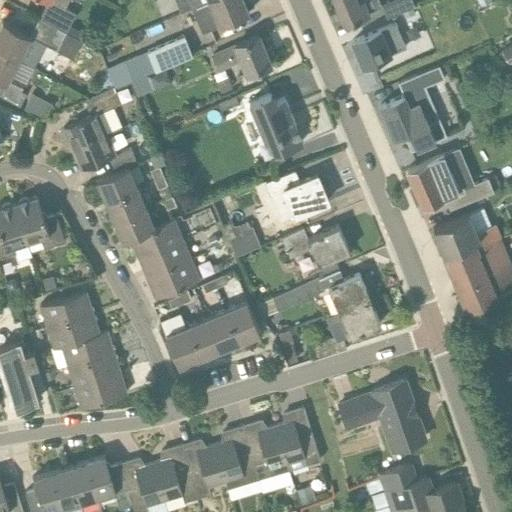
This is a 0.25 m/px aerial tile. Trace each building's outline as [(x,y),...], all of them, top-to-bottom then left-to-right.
[(67,0),(48,0),(39,18),(65,32),(75,13),(64,7),(67,0)] [(243,0),(210,0),(192,8),(203,33),(249,13),(243,0)] [(379,0),(334,0),(345,25),(369,14),(363,0),(378,0),(378,1),(379,0)] [(411,0),(390,0),(380,5),(386,18),(402,10),(412,6),(414,6),(411,0)] [(415,13),(412,6),(402,10),(405,17),(415,13)] [(81,40),(65,32),(39,18),(30,35),(3,21),(0,26),(0,50),(18,60),(26,46),(39,53),(44,44),(56,50),(72,58),(81,40)] [(401,32),(398,24),(380,31),(380,30),(352,42),(362,65),(402,48),(396,34),(401,32)] [(270,64),(258,35),(212,55),(218,68),(241,59),(248,73),(270,64)] [(107,70),(109,73),(114,86),(130,80),(146,73),(154,70),(191,54),(183,37),(147,52),(119,63),(120,65),(107,70)] [(511,42),(502,48),(509,60),(511,58),(511,42)] [(12,72),(18,60),(0,50),(0,80),(5,83),(0,92),(0,95),(19,106),(26,93),(20,90),(26,79),(12,72)] [(509,60),(503,51),(499,53),(505,63),(509,60)] [(425,85),(444,78),(438,64),(416,73),(422,87),(425,85)] [(169,81),(165,70),(150,76),(155,87),(169,81)] [(116,93),(114,86),(109,73),(97,78),(103,91),(88,98),(84,100),(91,116),(63,128),(72,149),(107,134),(122,127),(114,107),(121,104),(116,93)] [(153,89),(146,73),(130,80),(137,96),(153,89)] [(394,138),(404,134),(411,150),(435,140),(419,102),(430,97),(425,85),(422,87),(416,73),(397,82),(403,96),(380,105),(394,138)] [(274,102),(270,93),(250,102),(267,143),(277,139),(281,149),(302,141),(284,97),(274,102)] [(39,119),(45,117),(52,104),(33,94),(24,110),(39,119)] [(235,95),(219,101),(222,109),(238,102),(235,95)] [(107,134),(72,149),(81,169),(109,157),(114,168),(136,158),(131,147),(116,154),(107,134)] [(407,169),(423,206),(452,194),(457,205),(489,191),(484,180),(458,191),(442,154),(407,169)] [(105,200),(137,187),(128,167),(97,180),(105,200)] [(163,176),(159,167),(150,171),(154,180),(163,176)] [(298,182),(293,171),(264,183),(270,195),(275,208),(289,202),(294,215),(328,201),(317,174),(298,182)] [(163,176),(154,180),(158,189),(167,185),(163,176)] [(146,207),(137,187),(105,200),(114,221),(146,207)] [(15,203),(27,241),(41,237),(44,248),(65,242),(56,213),(44,217),(37,196),(15,203)] [(167,209),(176,206),(172,196),(163,200),(167,209)] [(234,225),(222,197),(212,201),(236,256),(260,246),(252,226),(246,228),(243,223),(240,224),(234,225)] [(14,245),(27,241),(15,203),(0,208),(0,258),(16,254),(14,245)] [(123,241),(130,238),(130,237),(154,227),(154,226),(146,207),(114,221),(123,241)] [(475,247),(496,238),(491,227),(474,234),(466,214),(433,228),(449,266),(478,255),(475,247)] [(130,237),(130,238),(138,258),(183,239),(174,218),(154,226),(154,227),(130,237)] [(349,250),(338,225),(308,238),(304,228),(281,237),(290,258),(311,249),(323,276),(340,269),(336,257),(349,250)] [(511,301),(511,275),(496,238),(475,247),(478,255),(449,266),(471,318),(511,301)] [(147,278),(191,259),(183,239),(138,258),(147,278)] [(191,259),(147,278),(155,298),(200,279),(191,259)] [(339,311),(370,298),(359,273),(328,286),(339,311)] [(228,283),(225,274),(213,279),(217,287),(228,283)] [(57,285),(56,280),(49,276),(43,278),(46,289),(57,285)] [(294,302),(323,290),(318,277),(289,290),(272,296),(273,298),(277,309),(278,309),(294,302)] [(18,287),(16,281),(12,279),(5,281),(8,290),(18,287)] [(205,292),(217,287),(213,279),(202,284),(205,292)] [(178,291),(180,295),(183,303),(191,300),(186,288),(178,291)] [(40,306),(47,326),(92,312),(86,291),(40,306)] [(172,308),(183,303),(180,295),(168,300),(172,308)] [(263,314),(277,309),(273,298),(259,304),(263,314)] [(380,323),(370,298),(339,311),(349,336),(380,323)] [(226,310),(239,341),(259,333),(246,301),(226,310)] [(219,350),(239,341),(226,310),(206,318),(219,350)] [(54,348),(62,346),(62,345),(99,333),(92,312),(47,326),(54,348)] [(164,319),(168,331),(187,324),(183,312),(164,319)] [(186,326),(199,358),(219,350),(206,318),(186,326)] [(199,358),(186,326),(165,334),(178,366),(199,358)] [(62,345),(62,346),(68,366),(113,351),(107,330),(99,333),(62,345)] [(315,358),(346,348),(341,333),(310,343),(315,358)] [(24,353),(20,340),(0,346),(0,366),(5,365),(18,407),(39,400),(29,369),(39,366),(34,350),(24,353)] [(296,359),(290,343),(281,346),(287,362),(296,359)] [(120,372),(113,351),(68,366),(75,387),(120,372)] [(48,380),(55,377),(53,370),(46,373),(48,380)] [(127,393),(120,372),(75,387),(81,407),(127,393)] [(425,438),(404,379),(372,391),(372,392),(339,404),(347,426),(380,414),(393,449),(425,438)] [(284,423),(275,425),(286,462),(289,470),(319,460),(303,406),(301,407),(301,408),(284,413),(284,423)] [(244,424),(242,425),(258,479),(271,475),(272,479),(290,473),(289,470),(286,462),(275,425),(266,428),(261,420),(244,426),(244,424)] [(227,488),(258,479),(242,425),(240,426),(240,427),(223,432),(223,441),(214,444),(225,481),(227,488)] [(183,443),(180,444),(197,498),(210,494),(208,486),(225,481),(214,444),(205,447),(200,439),(183,444),(183,443)] [(184,502),(197,498),(180,444),(178,444),(179,445),(161,451),(161,460),(153,463),(164,499),(181,494),(184,502)] [(105,455),(86,461),(97,497),(114,492),(119,508),(132,504),(127,488),(120,463),(108,466),(105,457),(106,457),(105,455)] [(164,499),(153,463),(144,465),(139,458),(122,463),(121,462),(120,463),(127,488),(132,504),(134,511),(148,511),(147,505),(164,499)] [(69,466),(80,502),(97,497),(86,461),(69,466)] [(379,474),(385,490),(415,480),(410,464),(379,474)] [(51,472),(62,508),(63,508),(63,511),(82,511),(80,502),(69,466),(51,472)] [(48,511),(62,508),(51,472),(32,478),(33,479),(36,488),(26,491),(31,511),(48,511)] [(415,480),(385,490),(382,491),(389,511),(410,511),(426,507),(427,511),(465,511),(456,481),(432,489),(427,476),(415,480)] [(0,511),(3,511),(9,510),(9,511),(22,511),(14,482),(2,486),(0,479),(0,511)] [(315,499),(310,484),(295,489),(299,504),(315,499)]
